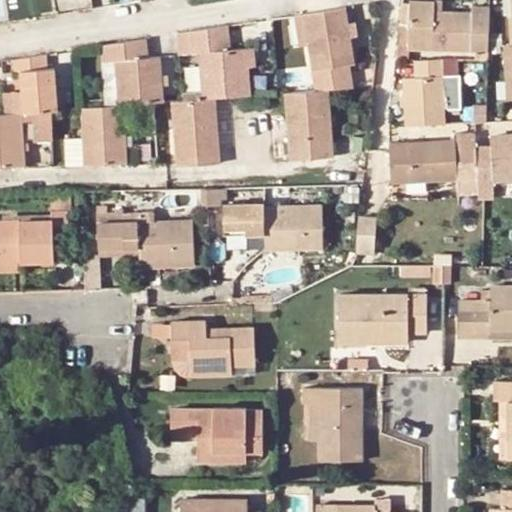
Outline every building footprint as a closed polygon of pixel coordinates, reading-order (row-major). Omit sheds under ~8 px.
[(468,48),(482,47),(478,0),(464,0),(465,5),(427,8),(426,0),(412,0),(402,1),(405,46),(467,42),(468,48)] [(338,9),(296,16),(300,48),(304,72),(347,66),(338,9)] [(296,16),(282,18),(288,49),(300,48),(296,16)] [(219,97),(246,95),(244,64),(240,64),(239,48),(228,48),(227,24),(187,30),(177,32),(178,50),(188,50),(199,49),(199,99),(219,97)] [(151,102),(167,101),(164,54),(151,54),(150,39),(150,37),(108,45),(108,57),(121,57),(121,104),(128,104),(151,102)] [(239,48),(240,64),(244,64),(251,64),(251,47),(239,48)] [(442,53),(443,69),(457,68),(456,52),(442,53)] [(17,55),(18,70),(25,70),(27,111),(38,110),(56,109),(62,108),(59,68),(50,68),(50,56),(50,53),(17,55)] [(463,100),(462,68),(457,68),(443,69),(442,53),(414,55),(414,73),(404,73),(406,123),(446,120),(445,100),(463,100)] [(121,104),(121,57),(108,57),(109,105),(121,104)] [(27,111),(25,70),(18,70),(5,70),(8,113),(22,111),(27,111)] [(345,72),(306,78),(305,91),(333,89),(347,88),(345,72)] [(305,91),(288,92),(293,159),(336,156),(333,89),(305,91)] [(178,100),(174,100),(177,163),(222,161),(219,97),(199,99),(178,100)] [(87,137),(89,165),(132,162),(128,104),(121,104),(109,105),(85,107),(87,137)] [(40,144),(57,142),(56,109),(38,110),(40,144)] [(8,113),(0,113),(0,167),(25,167),(22,111),(8,113)] [(494,143),(478,144),(477,127),(456,128),(456,137),(391,142),(394,183),(480,177),(511,174),(511,130),(493,132),(494,143)] [(79,165),(89,165),(87,137),(78,137),(79,165)] [(167,213),(201,213),(201,188),(167,188),(167,213)] [(49,198),(49,212),(65,212),(68,211),(68,197),(49,198)] [(319,206),(261,207),(261,204),(220,205),(221,235),(242,234),(242,224),(261,224),(261,234),(262,249),(320,248),(319,206)] [(0,221),(0,262),(19,262),(50,260),(50,244),(65,244),(65,212),(49,212),(49,220),(0,221)] [(385,240),(383,212),(366,213),(368,241),(385,240)] [(137,255),(137,266),(174,264),(191,264),(189,222),(137,223),(137,214),(103,215),(95,216),(96,256),(97,256),(137,255)] [(261,224),(242,224),(242,234),(261,234),(261,224)] [(98,288),(97,256),(96,256),(82,256),(83,288),(98,288)] [(19,262),(0,262),(0,273),(19,273),(19,262)] [(174,273),(174,264),(137,266),(137,274),(174,273)] [(511,286),(490,286),(489,301),(457,301),(456,338),(488,338),(487,330),(511,330),(511,286)] [(408,330),(424,330),(425,293),(338,291),(338,338),(372,339),(372,328),(408,330)] [(251,328),(204,328),(204,320),(170,321),(170,340),(188,340),(190,375),(230,374),(230,364),(254,363),(251,328)] [(408,330),(372,328),(372,339),(407,340),(408,330)] [(190,375),(188,340),(170,340),(171,361),(174,368),(180,373),(183,375),(190,375)] [(511,378),(495,379),(495,400),(502,401),(502,422),(509,422),(509,428),(510,460),(511,460),(511,378)] [(309,403),(318,403),(317,441),(317,460),(359,461),(360,388),(302,387),(301,403),(309,403)] [(318,403),(309,403),(308,441),(317,441),(318,403)] [(211,410),(169,410),(169,440),(195,440),(195,453),(243,454),(260,453),(260,411),(244,410),(244,409),(215,408),(211,408),(211,410)] [(243,462),(243,454),(195,453),(195,462),(243,462)] [(245,511),(246,501),(179,499),(178,511),(245,511)]
